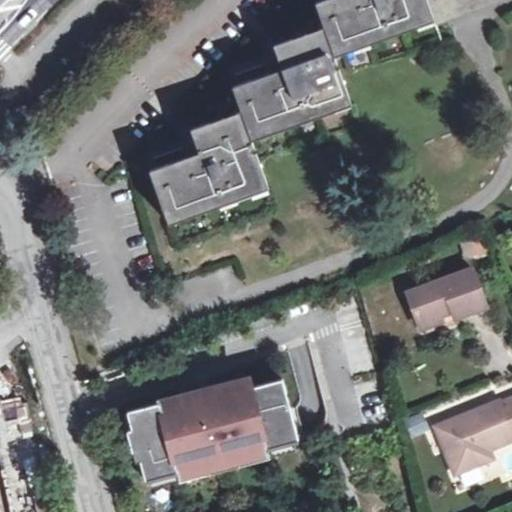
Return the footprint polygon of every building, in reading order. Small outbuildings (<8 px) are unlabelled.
[(321,0),(316,2),(324,26),(274,45),(282,68),(232,87),(241,110),(191,129),(199,152),(151,171),(169,225),(270,188),(252,141),(353,105),(335,56),(492,0),(321,0)] [(409,294),(418,323),(453,311),(456,318),(487,308),(473,269),(409,294)] [(453,311),(418,323),(421,332),(456,318),(453,311)] [(236,378),(222,382),(225,393),(239,390),(236,378)] [(265,448),(298,440),(295,427),(283,379),(239,390),(225,393),(222,382),(157,398),(158,402),(126,410),(131,428),(126,429),(132,451),(137,450),(139,460),(144,479),(174,471),(265,448)] [(500,398),(436,427),(457,472),(483,461),(480,452),(511,438),(511,395),(501,401),(500,398)] [(480,452),(483,461),(495,455),(492,447),(480,452)] [(265,448),(174,471),(177,482),(268,459),(265,448)]
